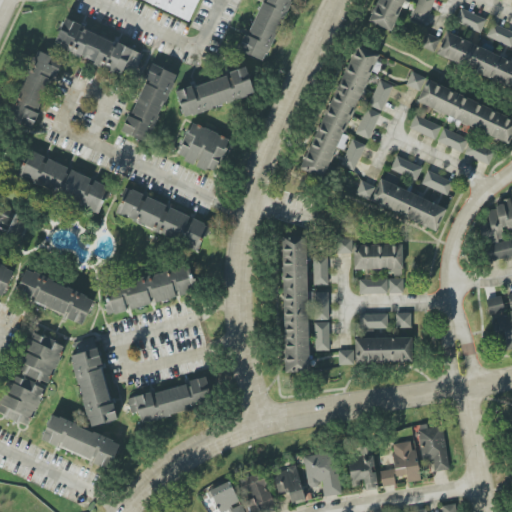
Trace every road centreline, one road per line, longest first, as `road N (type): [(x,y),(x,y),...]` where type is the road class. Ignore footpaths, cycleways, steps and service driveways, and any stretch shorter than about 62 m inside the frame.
road 1 (residential): [(263,422),(237,323),(240,223),(254,174),(335,0)]
road 2 (residential): [(263,422),(511,378)]
road 3 (residential): [(462,389),(451,256),(470,211),(511,171)]
road 4 (residential): [(130,511),(196,455),(263,422)]
road 5 (residential): [(476,485),(326,511)]
road 6 (residential): [(462,389),(481,511)]
